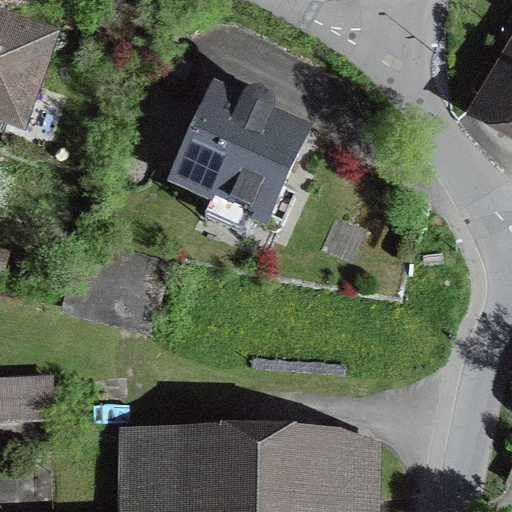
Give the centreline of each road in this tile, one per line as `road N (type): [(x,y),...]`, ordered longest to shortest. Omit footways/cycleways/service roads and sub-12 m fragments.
road 1 (residential): [(448,511),(511,277)]
road 2 (residential): [(511,223),(415,101),(391,37)]
